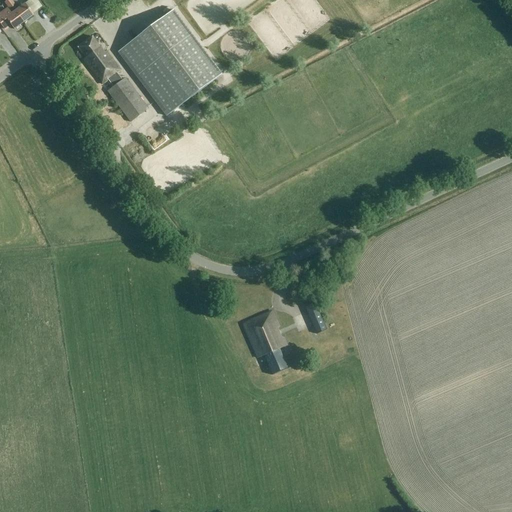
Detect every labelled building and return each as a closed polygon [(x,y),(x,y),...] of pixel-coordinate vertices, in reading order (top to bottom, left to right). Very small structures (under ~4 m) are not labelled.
[(25,5),(20,9),(17,4),(15,5),(11,0),(9,0),(7,1),(24,23),(33,16),(25,5)] [(4,4),(10,10),(8,11),(11,15),(6,20),(14,31),(24,23),(7,1),(4,4)] [(166,117),(221,75),(173,11),(118,53),(166,117)] [(219,42),(237,26),(233,21),(214,38),(219,42)] [(114,88),(113,88),(108,92),(130,123),(148,110),(125,79),(122,82),(116,75),(121,72),(106,52),(104,53),(93,37),(78,48),(86,59),(84,61),(102,85),(108,80),(114,88)] [(170,127),(158,135),(165,144),(176,135),(170,127)] [(279,279),(264,279),(265,287),(279,287),(279,279)] [(315,303),(305,308),(317,335),(327,330),(315,303)] [(243,324),(257,359),(264,356),(272,376),(273,375),(271,371),(286,365),(288,369),(289,368),(280,349),(286,346),(283,338),(279,337),(276,329),(278,327),(271,312),(243,324)] [(327,328),(338,325),(335,316),(325,318),(327,328)]
